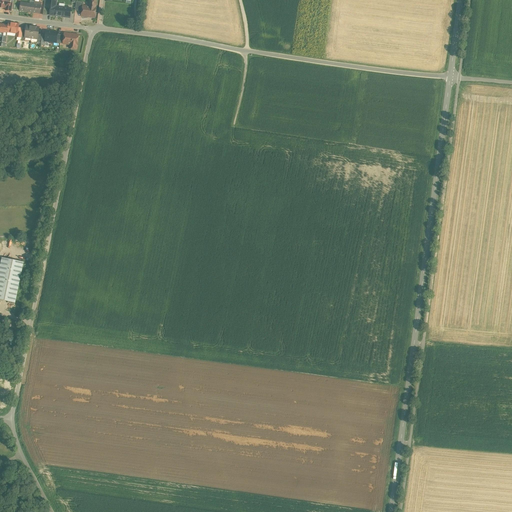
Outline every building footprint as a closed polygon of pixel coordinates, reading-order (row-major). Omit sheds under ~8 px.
[(0,0),(0,8),(3,9),(4,8),(6,9),(9,9),(10,0),(0,0)] [(34,5),(21,3),(20,11),(40,14),(42,3),(34,2),(34,5)] [(83,12),(84,6),(84,3),(76,2),(75,11),(83,12)] [(83,12),(83,17),(95,18),(96,3),(90,2),(89,7),(84,6),(83,12)] [(71,9),(51,6),(50,16),(63,17),(63,19),(67,19),(67,18),(70,18),(71,9)] [(19,25),(9,23),(8,26),(8,32),(16,33),(18,34),(18,29),(19,25)] [(8,26),(0,24),(0,32),(4,33),(3,37),(7,37),(8,32),(8,26)] [(56,43),(57,35),(58,33),(48,31),(47,36),(46,42),(56,43)] [(71,35),(69,45),(71,45),(71,49),(76,50),(77,46),(78,36),(74,35),(73,34),(72,34),(71,35)] [(57,35),(56,43),(63,44),(64,44),(63,44),(64,36),(57,35)] [(23,263),(2,258),(0,268),(0,299),(15,303),(23,263)]
